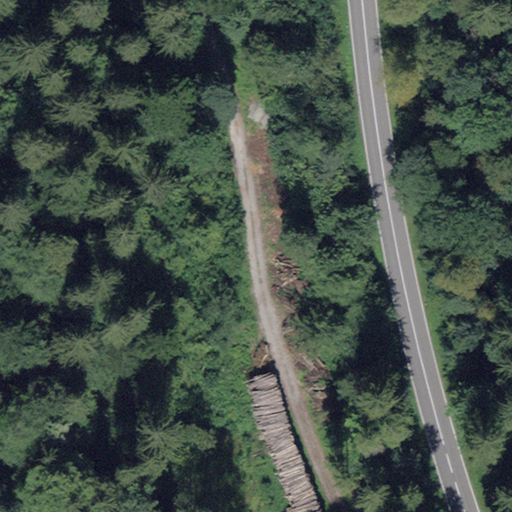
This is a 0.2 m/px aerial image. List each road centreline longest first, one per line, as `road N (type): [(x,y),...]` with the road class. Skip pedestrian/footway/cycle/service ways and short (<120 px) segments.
road 1 (track): [(189,0),(228,102),(254,269),(349,511)]
road 2 (secondary): [(365,0),(388,219),(461,511)]
